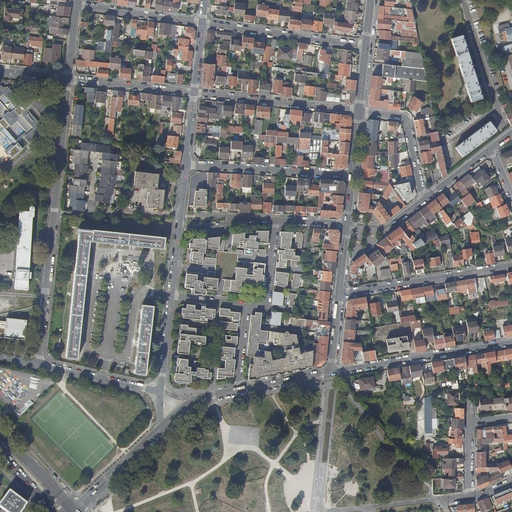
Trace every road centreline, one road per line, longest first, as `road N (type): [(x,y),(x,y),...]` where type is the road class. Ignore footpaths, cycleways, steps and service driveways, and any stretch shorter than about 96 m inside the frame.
road 1 (residential): [(36,364),(67,78)]
road 2 (residential): [(330,372),(511,341)]
road 3 (residential): [(338,294),(511,266)]
road 4 (residential): [(185,165),(351,175)]
road 5 (residential): [(358,110),(194,91)]
road 6 (residential): [(202,22),(365,46)]
road 7 (residential): [(465,0),(502,127)]
road 8 (residential): [(358,110),(407,121),(422,199)]
road 9 (residential): [(75,4),(202,22)]
road 10 (residential): [(194,91),(67,78)]
road 11 (residential): [(160,390),(36,364)]
road 12 (residential): [(469,421),(468,498),(511,482)]
